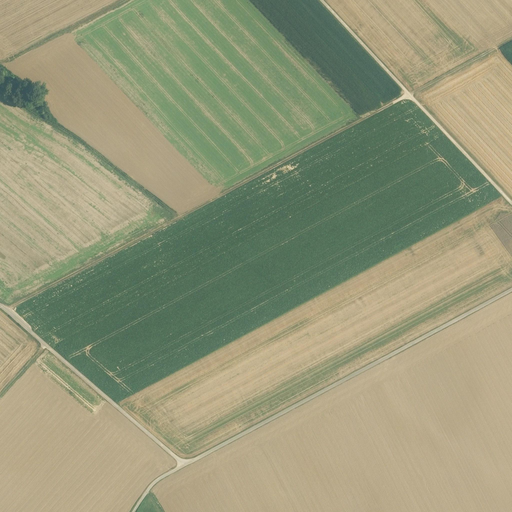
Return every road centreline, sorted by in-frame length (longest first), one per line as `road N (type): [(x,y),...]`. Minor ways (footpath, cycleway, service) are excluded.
road 1 (track): [(9,314),(411,98)]
road 2 (track): [(511,289),(184,465)]
road 3 (track): [(511,203),(320,0)]
road 4 (track): [(0,306),(184,465)]
road 5 (track): [(184,220),(97,151),(0,92)]
road 6 (track): [(2,67),(135,0)]
